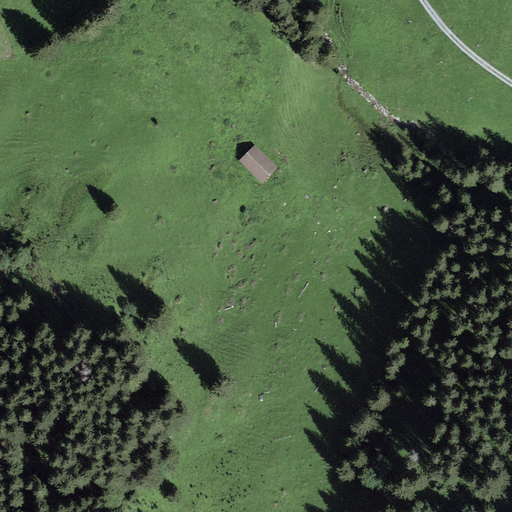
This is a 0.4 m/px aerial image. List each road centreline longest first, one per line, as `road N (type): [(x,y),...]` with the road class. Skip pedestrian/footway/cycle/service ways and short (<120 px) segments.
road 1 (track): [(511,501),(385,497),(346,508)]
road 2 (track): [(421,0),(457,46),(511,85)]
